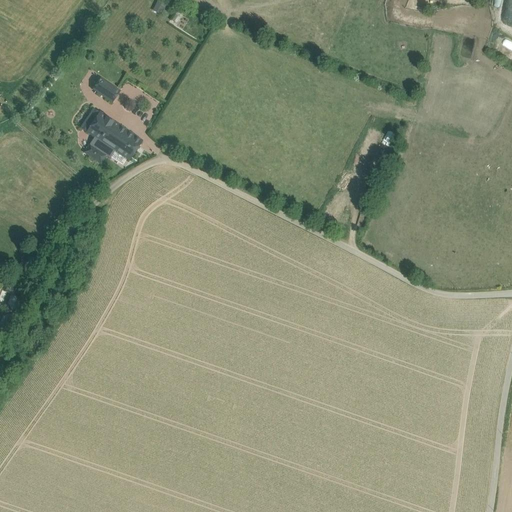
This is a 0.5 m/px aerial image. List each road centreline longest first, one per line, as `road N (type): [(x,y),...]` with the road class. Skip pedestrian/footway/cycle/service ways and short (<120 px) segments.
road 1 (unclassified): [(0,341),(79,216),(167,156),(408,281),(461,297),(511,294)]
road 2 (unclassified): [(511,361),(490,511)]
